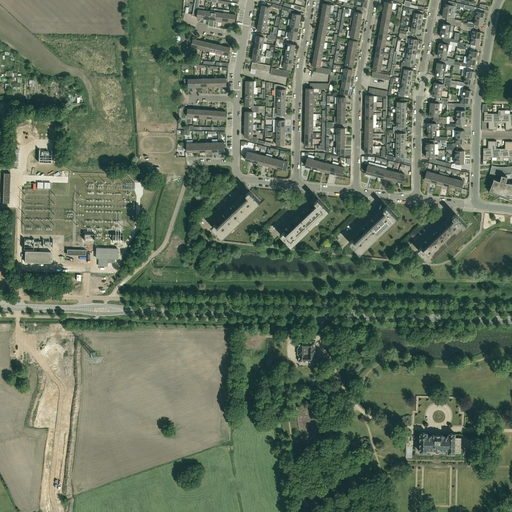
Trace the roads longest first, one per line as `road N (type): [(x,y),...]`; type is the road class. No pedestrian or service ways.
road 1 (secondary): [(511,319),(149,311)]
road 2 (residential): [(416,199),(418,99),(433,0)]
road 3 (residential): [(354,192),(357,88),(372,0)]
road 4 (residential): [(295,186),(297,90),(311,0)]
road 5 (residential): [(475,134),(498,0)]
